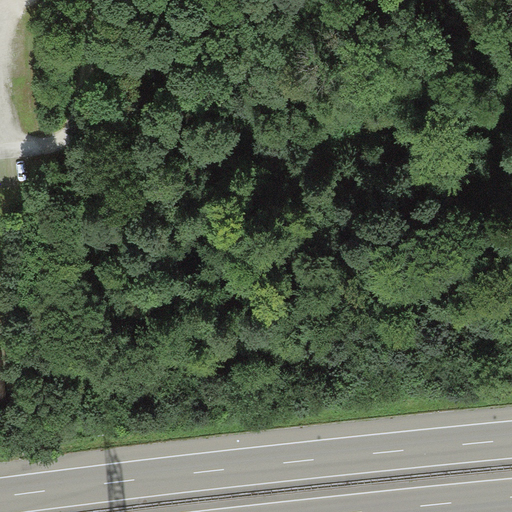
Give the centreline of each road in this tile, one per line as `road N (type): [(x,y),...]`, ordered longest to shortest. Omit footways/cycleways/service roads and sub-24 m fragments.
road 1 (motorway): [(511,439),(0,495)]
road 2 (motorway): [(358,511),(511,496)]
